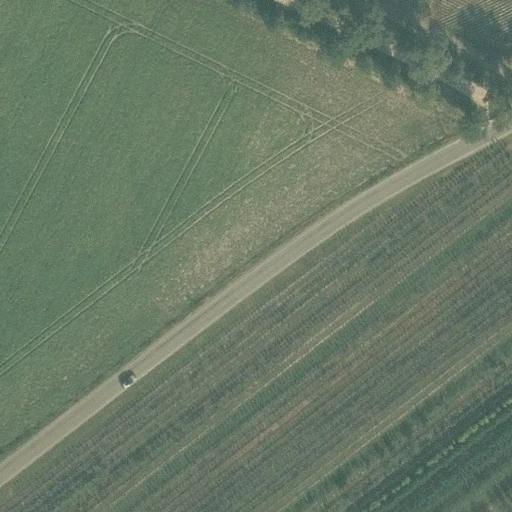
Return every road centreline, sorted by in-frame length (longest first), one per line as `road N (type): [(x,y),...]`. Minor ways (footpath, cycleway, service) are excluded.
road 1 (unclassified): [(0,476),(337,215),(511,121)]
road 2 (track): [(281,0),(491,101),(505,125)]
